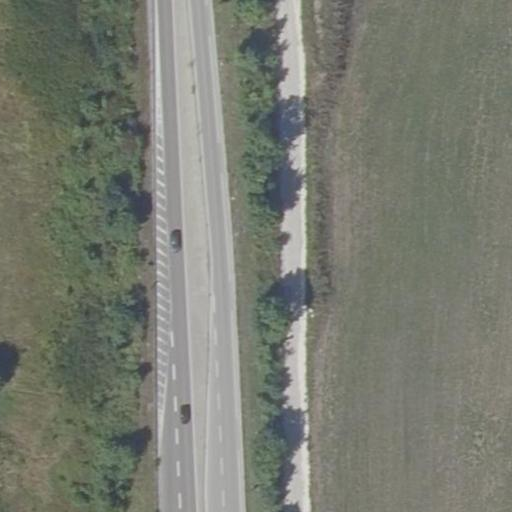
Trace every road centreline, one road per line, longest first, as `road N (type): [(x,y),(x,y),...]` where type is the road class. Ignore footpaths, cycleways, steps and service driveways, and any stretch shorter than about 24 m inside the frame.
road 1 (secondary): [(162,0),(183,332)]
road 2 (secondary): [(227,266),(202,0)]
road 3 (secondary): [(238,511),(227,266)]
road 4 (tertiary): [(220,511),(227,266)]
road 5 (secondary): [(183,332),(192,511)]
road 6 (tertiary): [(183,332),(177,511)]
